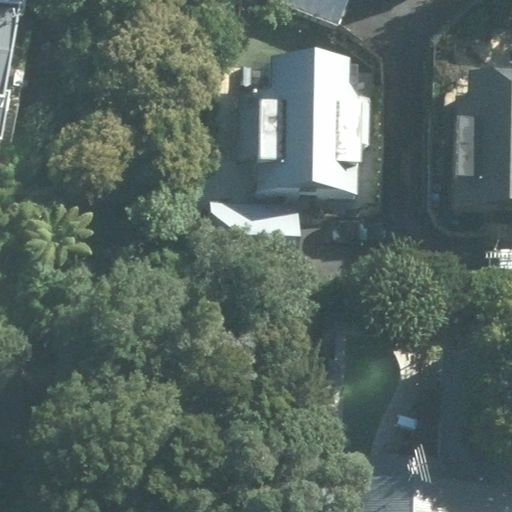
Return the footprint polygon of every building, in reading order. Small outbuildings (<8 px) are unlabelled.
[(260,0),(260,2),(330,32),(344,0),(260,0)] [(205,116),(202,181),(232,184),(230,214),(202,212),(197,277),(290,284),(295,212),(349,214),(355,75),(248,71),(246,117),(205,116)] [(453,140),(443,140),(441,200),(451,201),(450,224),(511,226),(511,92),(456,90),(453,140)] [(511,511),(511,366),(442,364),(438,469),(357,466),(355,511),(511,511)] [(0,481),(18,480),(8,385),(0,386),(0,481)]
